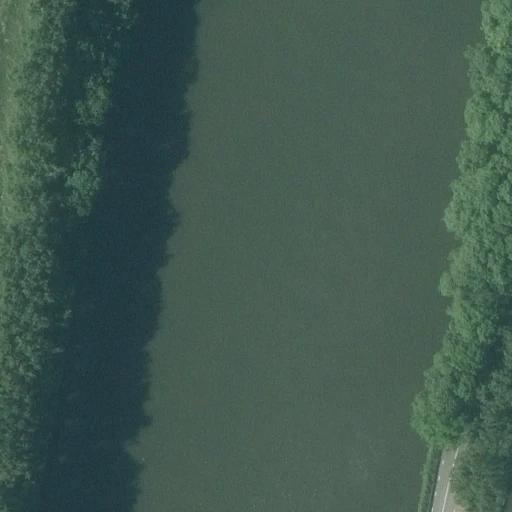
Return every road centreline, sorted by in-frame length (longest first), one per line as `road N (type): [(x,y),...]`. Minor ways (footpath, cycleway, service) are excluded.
road 1 (unclassified): [(4,511),(41,310),(45,81),(57,0)]
road 2 (tertiary): [(446,511),(467,425),(511,339)]
